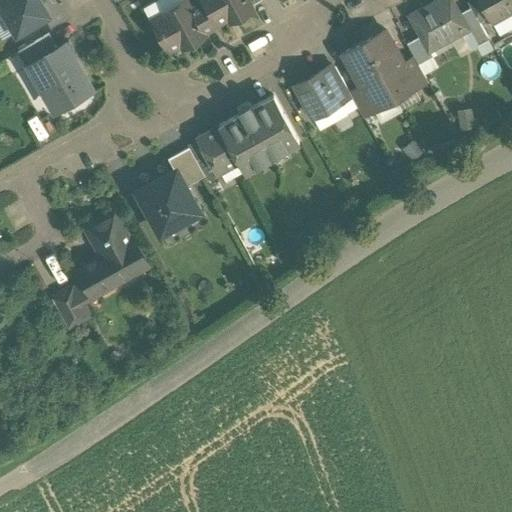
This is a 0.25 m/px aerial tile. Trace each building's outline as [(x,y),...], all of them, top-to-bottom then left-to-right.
[(48,14),(38,0),(0,0),(0,5),(17,33),(48,14)] [(186,0),(184,0),(150,19),(167,51),(180,44),(182,48),(206,34),(204,31),(191,8),(186,0)] [(201,0),(202,2),(203,1),(216,25),(227,19),(229,22),(253,9),(251,5),(248,0),(201,0)] [(452,0),(436,0),(409,15),(419,35),(428,51),(468,29),(460,13),(452,0)] [(489,15),(480,0),(467,0),(471,7),(479,21),(489,15)] [(511,6),(508,0),(480,0),(489,15),(490,16),(492,18),(496,16),(497,17),(511,8),(511,6)] [(216,25),(203,1),(202,2),(191,8),(204,31),(216,25)] [(471,7),(460,13),(468,29),(477,44),(488,38),(479,21),(471,7)] [(403,62),(384,28),(363,40),(394,97),(416,85),(403,62)] [(30,63),(56,48),(49,34),(17,52),(25,65),(30,63)] [(428,51),(419,35),(407,42),(414,56),(424,74),(436,66),(428,51)] [(394,97),(363,40),(341,53),(359,86),(372,109),(394,97)] [(56,48),(30,63),(56,109),(72,99),(75,103),(93,93),(91,89),(74,58),(77,56),(69,41),(56,48)] [(414,56),(403,62),(416,85),(426,79),(424,74),(414,56)] [(349,91),(336,67),(325,73),(326,75),(326,76),(339,100),(340,100),(340,101),(351,95),(349,91)] [(322,68),(311,75),(310,74),(309,74),(309,76),(305,78),(304,77),(302,78),(303,79),(294,84),(312,117),(340,101),(340,100),(339,100),(326,76),(326,75),(325,73),(322,68)] [(372,109),(359,86),(349,91),(351,95),(362,114),(372,109)] [(248,102),(237,108),(240,113),(219,125),(238,161),(244,171),(268,158),(268,157),(273,154),(273,155),(298,141),(273,95),(251,107),(248,102)] [(219,125),(198,136),(218,171),(218,172),(238,161),(219,125)] [(218,171),(201,140),(189,147),(206,177),(218,171)] [(206,177),(189,147),(171,157),(177,167),(188,187),(206,177)] [(177,167),(137,189),(161,231),(200,210),(188,187),(177,167)] [(129,238),(114,212),(86,227),(101,254),(76,267),(92,295),(119,280),(115,274),(144,258),(133,236),(129,238)] [(85,307),(72,284),(51,296),(64,319),(85,307)]
